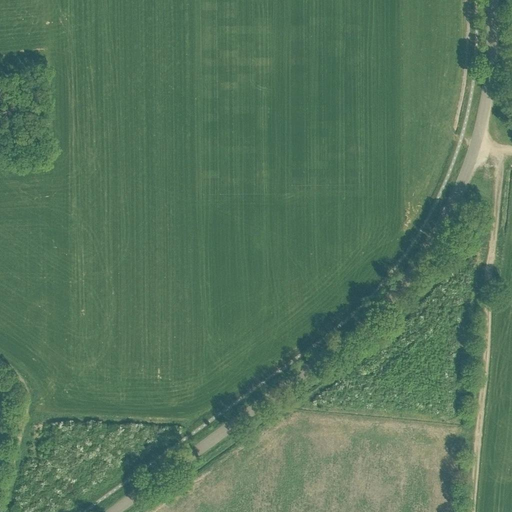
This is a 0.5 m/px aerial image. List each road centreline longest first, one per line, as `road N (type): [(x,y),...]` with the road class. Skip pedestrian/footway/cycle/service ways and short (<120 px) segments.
road 1 (tertiary): [(112,511),(335,349),(403,279),(462,182),(475,144),(488,76),(489,0)]
road 2 (track): [(467,511),(495,149)]
road 3 (track): [(0,508),(29,393),(0,363)]
